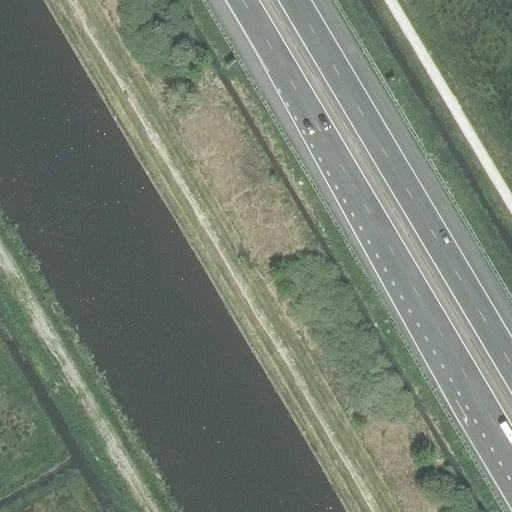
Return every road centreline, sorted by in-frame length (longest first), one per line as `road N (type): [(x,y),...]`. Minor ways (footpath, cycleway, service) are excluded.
road 1 (motorway): [(242,0),(511,453)]
road 2 (motorway): [(511,367),(294,0)]
road 3 (track): [(0,240),(155,511)]
